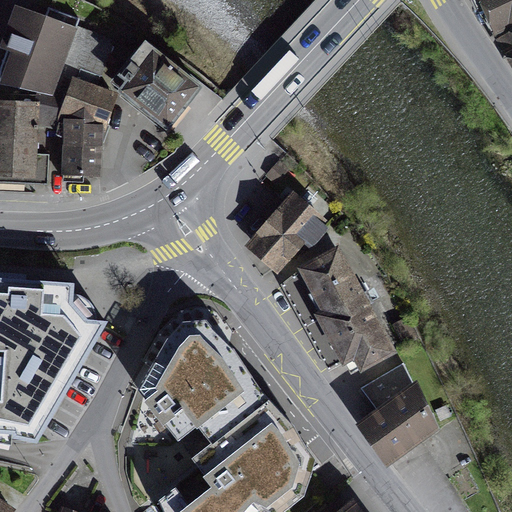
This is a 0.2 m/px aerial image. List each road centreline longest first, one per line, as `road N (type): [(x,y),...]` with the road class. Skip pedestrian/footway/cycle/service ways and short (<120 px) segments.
road 1 (unclassified): [(202,252),(404,511)]
road 2 (primary): [(164,198),(360,0)]
road 3 (unclassified): [(94,418),(155,307),(202,252)]
road 4 (primary): [(0,229),(102,226),(164,198)]
